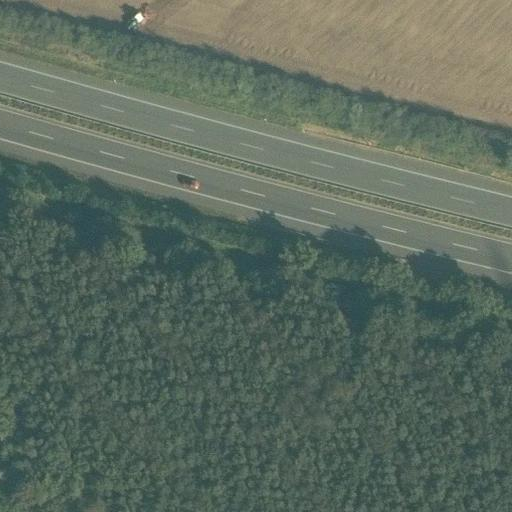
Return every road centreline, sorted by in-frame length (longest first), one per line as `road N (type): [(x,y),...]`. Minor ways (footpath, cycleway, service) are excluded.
road 1 (motorway): [(0,119),(511,258)]
road 2 (motorway): [(511,207),(0,75)]
